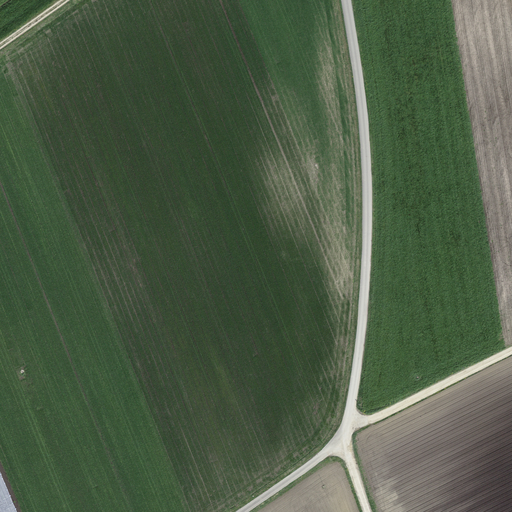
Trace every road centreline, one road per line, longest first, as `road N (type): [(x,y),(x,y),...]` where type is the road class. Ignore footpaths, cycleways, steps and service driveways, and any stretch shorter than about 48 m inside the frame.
road 1 (track): [(344,440),(361,328),(365,218),(345,0)]
road 2 (track): [(511,352),(344,440)]
road 3 (track): [(344,440),(244,511)]
